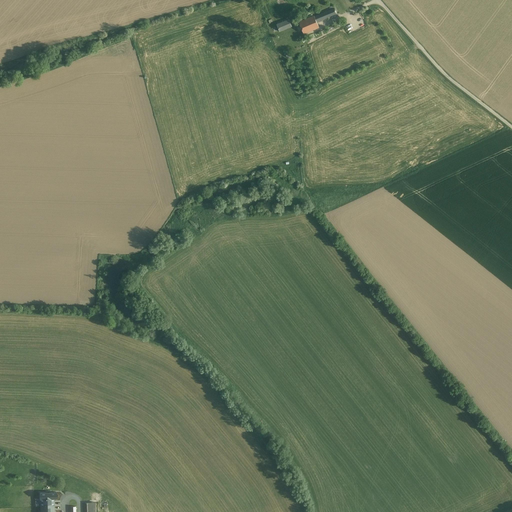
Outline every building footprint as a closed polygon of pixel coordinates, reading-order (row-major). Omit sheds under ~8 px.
[(324,13),(315,17),(317,22),(329,17),(327,12),(324,13)] [(315,16),(300,22),(304,33),(319,27),(317,22),(315,17),(315,16)] [(286,21),(277,25),(280,31),(288,28),(286,21)] [(54,504),(54,499),(40,499),(40,511),(54,511),(54,510),(54,504)] [(95,511),(95,502),(87,503),(87,511),(95,511)] [(87,511),(87,503),(70,503),(71,511),(70,511),(87,511)]
